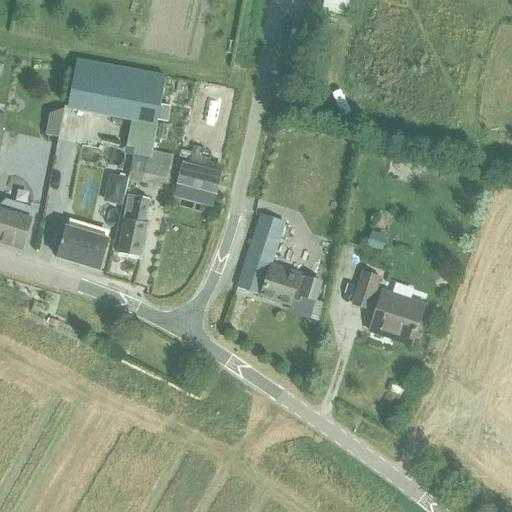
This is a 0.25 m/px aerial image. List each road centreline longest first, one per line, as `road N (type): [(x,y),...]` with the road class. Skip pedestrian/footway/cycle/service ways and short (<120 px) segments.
road 1 (unclassified): [(187,331),(219,267),(284,0)]
road 2 (unclassified): [(438,511),(187,331)]
road 3 (unclassified): [(187,331),(0,259)]
